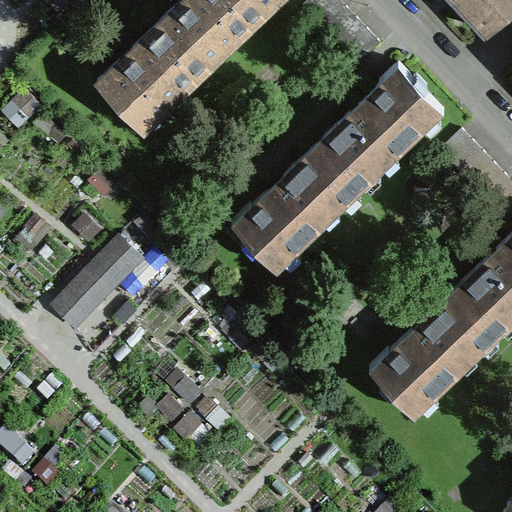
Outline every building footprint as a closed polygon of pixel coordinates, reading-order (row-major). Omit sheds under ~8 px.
[(153,23),(198,70),(253,18),(235,0),(192,0),(183,9),(181,11),(174,3),(153,23)] [(235,0),(253,18),(271,0),(235,0)] [(306,0),(303,3),(335,36),(357,16),(342,0),(306,0)] [(511,0),(459,0),(487,29),(506,11),(511,4),(511,0)] [(358,60),(379,39),(364,22),(357,16),(335,36),(358,60)] [(97,76),(142,123),(198,70),(153,23),(132,43),(139,50),(127,62),(126,63),(119,55),(97,76)] [(350,109),(350,108),(316,139),(360,186),(365,181),(364,181),(376,170),(374,169),(383,161),(382,160),(393,150),(394,151),(423,123),(424,124),(435,113),(436,114),(444,106),(398,58),(379,76),(381,78),(358,100),(359,100),(351,108),(350,109)] [(462,126),(440,147),(496,205),(511,189),(511,178),(486,151),(462,126)] [(360,186),(316,139),(283,171),(284,172),(275,180),(274,179),(252,201),(250,199),(231,217),(277,265),(285,258),(284,257),(295,247),(294,245),(324,217),(323,217),(334,207),(343,199),(344,200),(355,189),(356,190),(360,186)] [(113,180),(101,168),(92,177),(104,189),(113,180)] [(85,213),(76,222),(89,234),(97,225),(85,213)] [(487,253),(454,284),(498,331),(503,326),(502,326),(511,316),(511,229),(496,245),(497,246),(489,253),(488,254),(487,253)] [(142,254),(119,232),(63,289),(52,300),(76,323),(142,254)] [(493,335),(494,335),(498,331),(454,284),(421,316),(422,317),(413,325),(412,324),(390,346),(388,344),(369,362),(414,410),(422,403),(422,402),(433,392),(432,390),(461,362),(472,351),(472,352),(481,344),(482,345),(493,335)]
